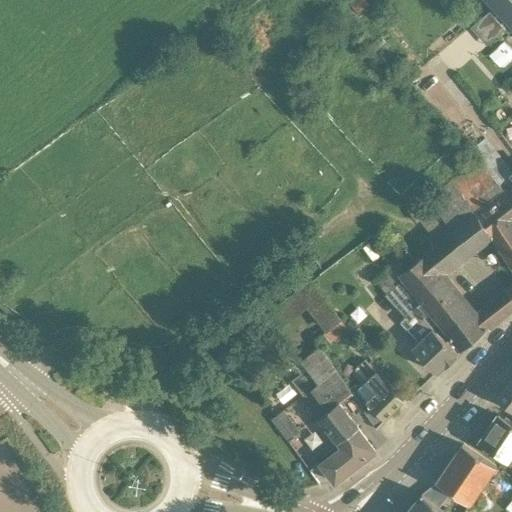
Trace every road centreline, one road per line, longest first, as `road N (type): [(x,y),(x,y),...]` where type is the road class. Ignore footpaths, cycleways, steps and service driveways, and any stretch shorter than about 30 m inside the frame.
road 1 (secondary): [(353,511),(511,344)]
road 2 (tertiary): [(97,440),(0,361)]
road 3 (secondary): [(182,488),(177,455),(157,435),(120,429),(97,440)]
